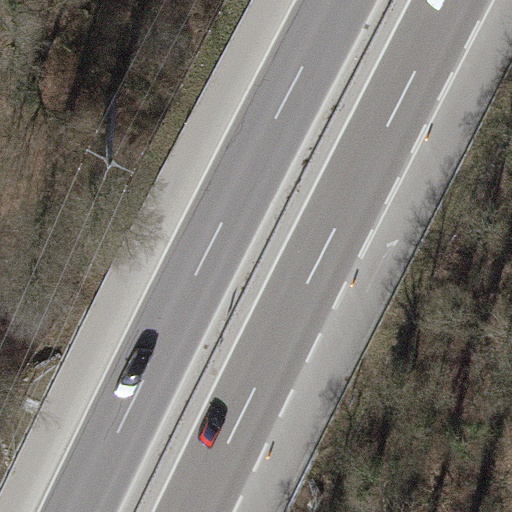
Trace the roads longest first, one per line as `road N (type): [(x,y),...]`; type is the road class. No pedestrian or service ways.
road 1 (motorway): [(338,0),(80,511)]
road 2 (motorway): [(199,511),(456,0)]
